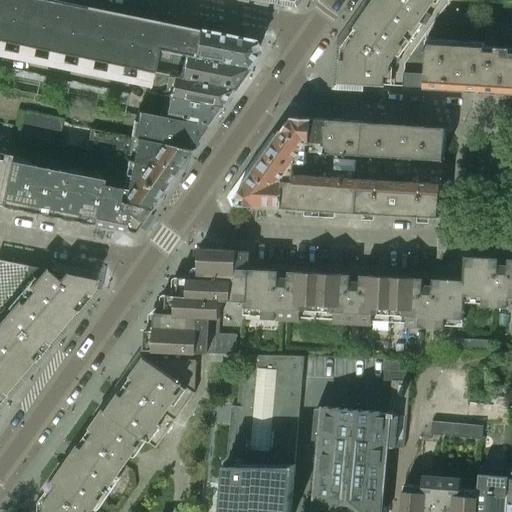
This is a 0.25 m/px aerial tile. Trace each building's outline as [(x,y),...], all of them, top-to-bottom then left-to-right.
[(48,0),(0,0),(0,12),(137,39),(133,63),(152,67),(154,59),(156,51),(172,54),(190,58),(196,31),(48,0)] [(340,82),(425,87),(428,37),(425,35),(449,0),(374,0),(342,46),(340,82)] [(486,29),(486,42),(482,90),(511,92),(511,34),(504,34),(505,30),(486,29)] [(212,62),(217,35),(196,31),(190,58),(212,62)] [(257,51),(253,43),(217,35),(212,62),(244,69),(257,51)] [(482,90),(486,42),(430,39),(431,37),(428,37),(425,87),(482,90)] [(244,69),(212,62),(190,58),(172,54),(156,51),(154,59),(152,67),(151,73),(179,79),(230,89),(244,69)] [(230,89),(179,79),(151,73),(147,93),(167,97),(217,107),(230,89)] [(217,107),(167,97),(163,116),(205,125),(217,107)] [(18,109),(13,135),(57,144),(63,119),(18,109)] [(205,125),(163,116),(137,111),(132,138),(133,138),(189,149),(205,125)] [(307,147),(311,118),(296,117),(290,120),(278,137),(290,146),(307,147)] [(325,152),(327,119),(311,118),(307,147),(307,150),(325,152)] [(382,155),(384,123),(327,119),(325,152),(382,155)] [(401,156),(403,124),(384,123),(382,155),(401,156)] [(447,127),(403,124),(401,156),(444,159),(447,127)] [(134,227),(148,207),(116,201),(118,188),(110,186),(110,185),(99,183),(102,169),(109,133),(90,129),(81,174),(72,219),(127,230),(131,231),(134,227)] [(133,138),(132,138),(109,133),(102,169),(112,171),(126,174),(129,159),(133,138)] [(278,137),(254,170),(266,178),(285,179),(293,180),(294,174),(294,162),(306,163),(307,150),(307,147),(290,146),(278,137)] [(189,149),(133,138),(129,159),(175,168),(189,149)] [(0,204),(72,219),(81,174),(46,168),(27,164),(30,149),(11,145),(9,155),(0,200),(0,204)] [(0,200),(9,155),(1,153),(0,159),(0,200)] [(129,159),(126,174),(124,180),(161,188),(175,168),(129,159)] [(381,162),(375,162),(357,161),(356,173),(381,174),(381,162)] [(410,163),(400,163),(386,162),(385,175),(409,177),(410,163)] [(236,200),(238,204),(283,207),(285,179),(266,178),(254,170),(237,194),(235,197),(236,200)] [(124,180),(126,174),(112,171),(110,185),(110,186),(118,188),(116,201),(148,207),(161,188),(124,180)] [(360,211),(362,178),(294,174),(293,180),(285,179),(283,207),(360,211)] [(439,215),(442,183),(362,178),(360,211),(439,215)] [(145,329),(144,349),(236,355),(236,335),(237,333),(219,333),(221,299),(245,300),(247,268),(248,268),(249,250),(230,249),(200,248),(199,266),(198,278),(191,277),(179,277),(178,295),(172,294),(167,294),(166,312),(155,312),(155,330),(149,329),(145,329)] [(445,278),(443,327),(445,327),(445,324),(446,317),(464,318),(464,316),(465,301),(465,294),(483,294),(483,302),(482,305),(497,306),(500,306),(511,306),(511,257),(509,258),(509,265),(499,264),(499,257),(467,255),(466,279),(445,278)] [(0,378),(9,385),(92,288),(94,279),(0,260),(0,378)] [(245,300),(245,306),(263,307),(262,314),(262,318),(300,320),(301,316),(301,309),(319,310),(321,275),(321,272),(287,270),(286,277),(279,277),(279,270),(248,268),(247,268),(245,300)] [(321,275),(319,310),(335,311),(334,318),(334,321),(372,323),(373,320),(373,313),(389,314),(391,276),(361,274),(360,281),(351,281),(351,274),(325,272),(321,272),(321,275)] [(391,276),(389,314),(408,315),(407,322),(407,325),(422,326),(425,326),(433,326),(443,327),(445,278),(436,278),(435,285),(423,284),(424,277),(391,276)] [(452,338),(452,349),(489,351),(494,351),(495,340),(452,338)] [(290,511),(304,356),(257,355),(241,355),(237,406),(231,405),(224,484),(204,483),(201,511),(290,511)] [(144,357),(107,411),(106,411),(143,438),(156,447),(195,392),(196,360),(144,357)] [(384,359),(383,379),(392,380),(408,380),(408,360),(384,359)] [(0,395),(9,385),(0,378),(0,395)] [(315,500),(314,511),(381,511),(387,445),(404,447),(410,380),(408,380),(392,380),(383,379),(368,379),(368,380),(366,405),(390,407),(389,412),(324,406),(324,408),(316,408),(313,438),(321,439),(316,494),(308,493),(308,499),(315,500)] [(78,445),(54,480),(58,483),(59,482),(95,507),(107,490),(104,488),(108,481),(111,483),(143,438),(106,411),(107,411),(104,409),(91,427),(95,430),(89,438),(85,435),(84,437),(88,440),(82,448),(78,445)] [(483,425),(432,421),(431,434),(482,438),(483,425)] [(481,490),(479,511),(507,511),(511,478),(511,469),(493,468),(483,467),(482,475),(481,490)] [(461,478),(441,477),(423,475),(422,485),(404,484),(402,511),(479,511),(481,490),(460,488),(461,478)] [(52,491),(48,488),(47,490),(51,493),(44,503),(43,511),(91,511),(95,507),(59,482),(58,483),(52,491)]
